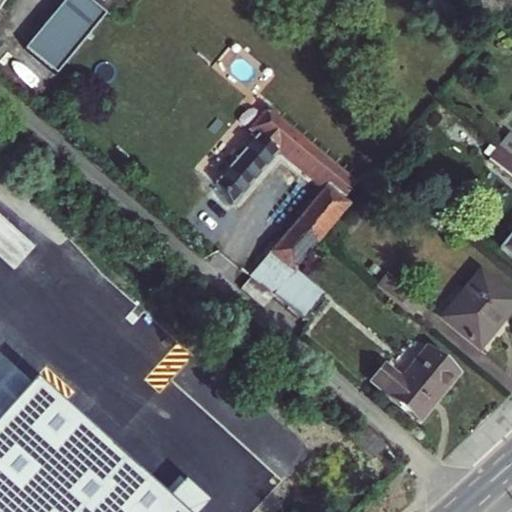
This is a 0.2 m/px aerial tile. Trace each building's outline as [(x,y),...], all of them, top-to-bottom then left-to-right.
[(72,0),(68,6),(95,28),(104,17),(83,0),(72,0)] [(83,0),(104,17),(113,5),(106,0),(83,0)] [(507,7),(511,11),(511,0),(468,0),(495,22),(507,7)] [(3,6),(0,9),(0,34),(14,14),(3,6)] [(58,18),(85,40),(95,28),(68,6),(58,18)] [(68,57),(69,58),(85,40),(58,18),(43,37),(68,57)] [(34,47),(59,68),(68,57),(43,37),(34,47)] [(59,68),(34,47),(26,57),(51,77),(59,68)] [(231,207),(279,151),(324,189),(267,256),(249,278),(250,279),(272,297),(293,272),(318,242),(350,205),(344,200),(356,185),(300,139),(300,138),(265,110),(247,131),(256,138),(214,186),(231,207)] [(499,148),(511,158),(511,139),(509,137),(499,148)] [(511,158),(499,148),(488,161),(511,180),(511,158)] [(511,258),(511,235),(501,250),(511,258)] [(272,297),(302,322),(323,297),(293,272),(272,297)] [(492,332),(491,332),(511,305),(511,299),(478,272),(453,304),(458,307),(445,324),(478,350),(492,332)] [(422,303),(386,274),(375,288),(411,317),(422,303)] [(272,297),(250,279),(240,291),(261,309),(272,297)] [(453,304),(440,320),(445,324),(458,307),(453,304)] [(384,366),(370,384),(419,424),(458,375),(426,349),(401,380),(384,366)] [(0,511),(203,511),(208,507),(182,484),(166,502),(34,383),(0,419),(0,511)] [(371,461),(382,448),(356,426),(346,439),(371,461)]
